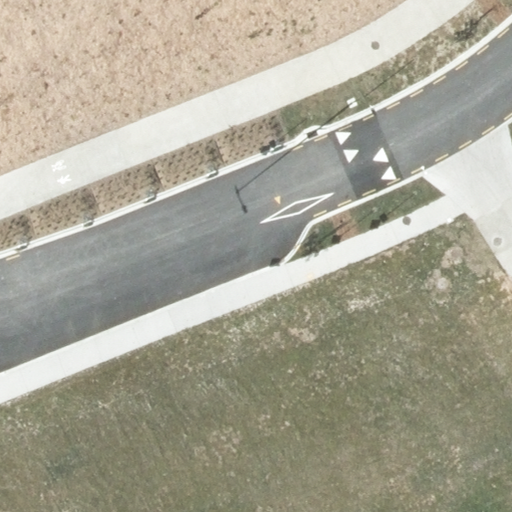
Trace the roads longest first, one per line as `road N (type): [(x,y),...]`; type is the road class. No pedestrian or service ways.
road 1 (residential): [(0,288),(384,131),(454,88)]
road 2 (residential): [(511,195),(454,88)]
